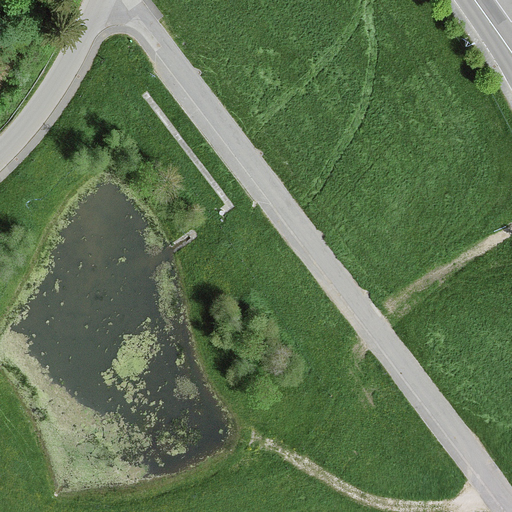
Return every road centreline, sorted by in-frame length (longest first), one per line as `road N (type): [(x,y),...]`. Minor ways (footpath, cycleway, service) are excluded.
road 1 (unclassified): [(511,509),(143,22),(111,0)]
road 2 (unknown): [(403,366),(391,395),(220,511)]
road 3 (unclassified): [(0,153),(58,80),(98,0)]
